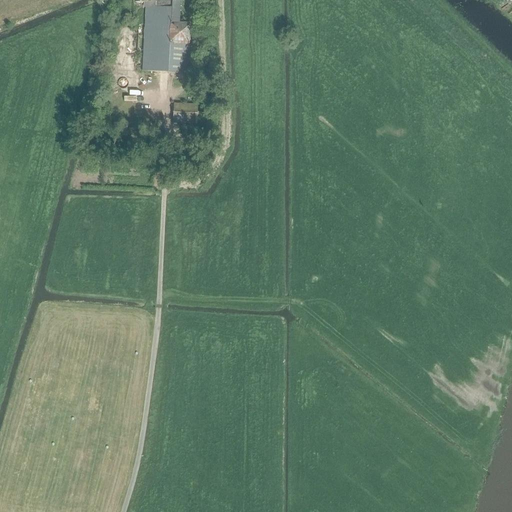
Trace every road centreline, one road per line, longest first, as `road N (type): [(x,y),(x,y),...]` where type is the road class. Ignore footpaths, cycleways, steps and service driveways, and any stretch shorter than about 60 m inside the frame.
road 1 (unclassified): [(115,511),(152,351),(168,108)]
road 2 (track): [(163,179),(208,172),(226,138),(221,0)]
